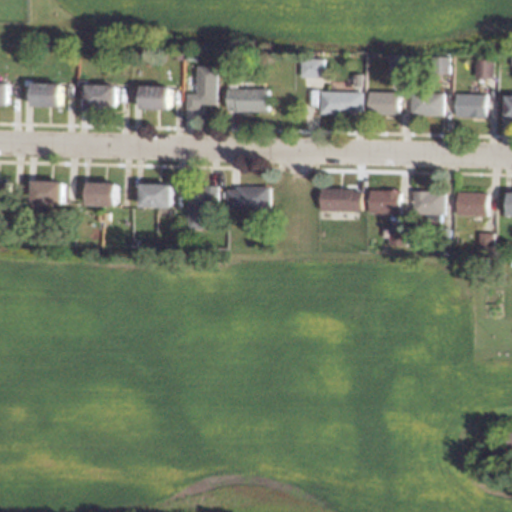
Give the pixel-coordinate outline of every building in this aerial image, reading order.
[(302,78),(325,78),(325,59),(302,59),(302,78)] [(475,78),(494,78),(495,60),(476,60),(475,78)] [(218,105),(218,66),(198,66),(198,94),(187,94),(187,111),(201,111),(201,104),(218,105)] [(0,105),(9,105),(9,82),(0,82),(0,105)] [(33,106),(62,107),(63,84),(34,83),(33,106)] [(119,84),(79,83),(78,107),(118,108),(119,84)] [(172,87),(142,86),(142,109),(171,110),(172,87)] [(271,112),(270,89),(228,89),(229,112),(271,112)] [(321,114),(365,115),(365,92),(322,91),(321,114)] [(400,115),(401,92),(370,91),(370,114),(400,115)] [(445,116),(445,93),(412,93),(412,115),(445,116)] [(487,117),(487,94),(457,93),(456,117),(487,117)] [(10,180),(0,179),(0,203),(10,203),(10,180)] [(32,204),(65,205),(65,181),(33,180),(32,204)] [(118,183),(89,182),(88,205),(118,206),(118,183)] [(142,207),(173,207),(174,184),(142,183),(142,207)] [(219,187),(189,186),(188,229),(209,229),(209,207),(218,207),(219,187)] [(271,187),(228,187),(228,210),(271,209),(271,187)] [(363,211),(364,189),(322,188),(322,211),(363,211)] [(401,214),(402,191),(371,190),(371,213),(401,214)] [(414,214),(427,214),(427,221),(445,221),(445,191),(414,191),(414,214)] [(488,193),(458,192),(458,215),(487,216),(488,193)] [(389,245),(400,245),(400,228),(389,228),(389,245)] [(494,233),(479,233),(479,250),(495,249),(494,233)]
